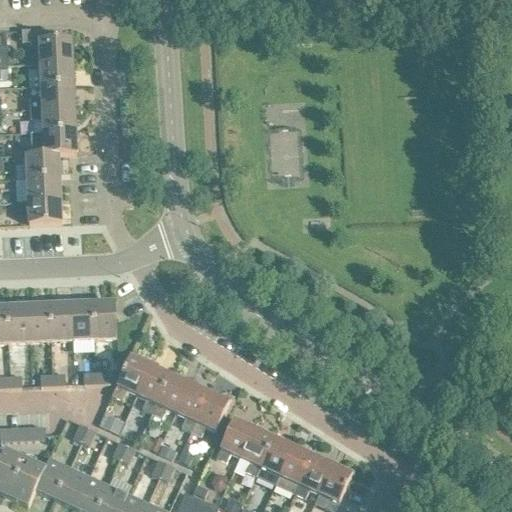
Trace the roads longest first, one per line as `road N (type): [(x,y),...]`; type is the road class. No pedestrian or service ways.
road 1 (residential): [(465,511),(179,328),(135,260)]
road 2 (tertiary): [(511,473),(249,311),(211,275),(189,237)]
road 3 (residential): [(135,260),(111,196),(109,19)]
road 4 (tertiary): [(189,237),(176,190),(163,0)]
road 5 (unclassified): [(0,270),(135,260)]
